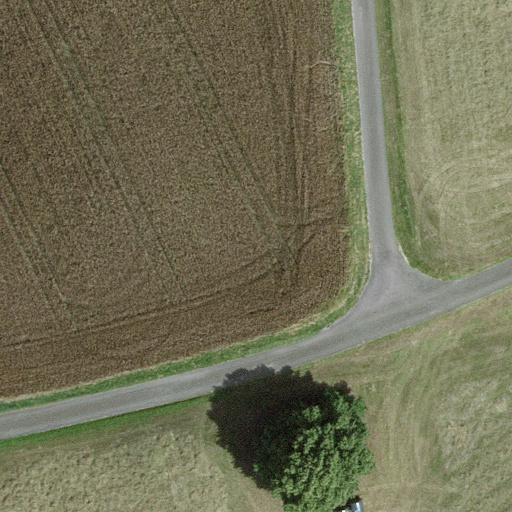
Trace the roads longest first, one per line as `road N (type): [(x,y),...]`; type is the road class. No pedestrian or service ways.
road 1 (unclassified): [(0,416),(394,321)]
road 2 (unclassified): [(394,321),(366,0)]
road 3 (unclassified): [(394,321),(511,262)]
